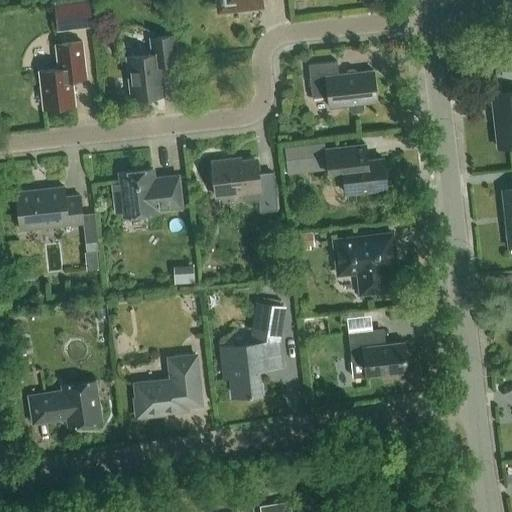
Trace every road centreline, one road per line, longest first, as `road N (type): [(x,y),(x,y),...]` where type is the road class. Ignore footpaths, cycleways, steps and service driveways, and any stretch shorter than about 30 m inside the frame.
road 1 (residential): [(0,146),(238,119),(260,103),(261,61),(274,38),(431,17)]
road 2 (residential): [(471,407),(20,482),(0,478)]
road 3 (unclassified): [(471,407),(431,17)]
